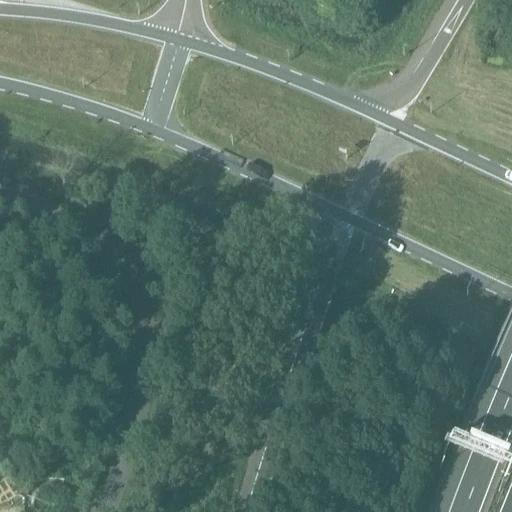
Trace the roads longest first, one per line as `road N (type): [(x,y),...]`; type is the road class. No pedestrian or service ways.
road 1 (secondary): [(367,111),(177,40),(102,21),(0,10)]
road 2 (secondary): [(0,86),(150,129),(327,209)]
road 3 (motorway): [(327,209),(332,262),(253,511)]
road 4 (secondary): [(327,209),(511,296)]
road 5 (secondary): [(511,179),(367,111)]
road 6 (motorway): [(465,0),(409,94),(367,111)]
road 7 (motorway): [(511,392),(464,511)]
